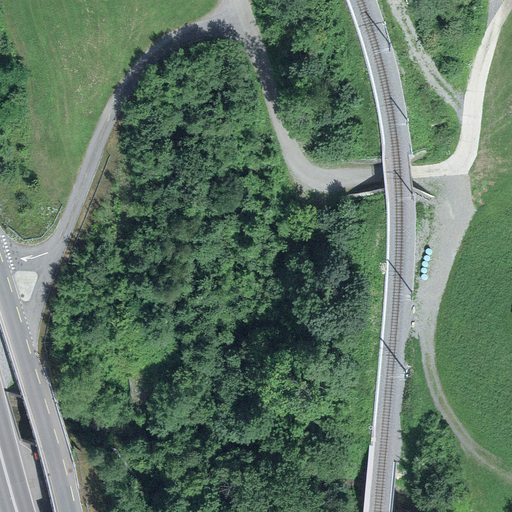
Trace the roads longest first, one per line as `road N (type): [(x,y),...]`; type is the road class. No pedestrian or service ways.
road 1 (track): [(511,474),(468,442),(431,378),(427,309),(460,165)]
road 2 (track): [(238,0),(307,171),(319,178),(460,165)]
road 3 (track): [(244,14),(164,44),(142,66),(118,102),(55,249)]
road 4 (primary): [(69,511),(0,274)]
road 5 (track): [(507,0),(483,50),(460,165)]
